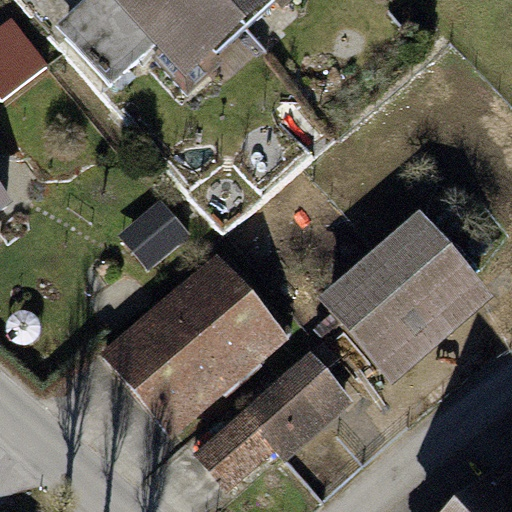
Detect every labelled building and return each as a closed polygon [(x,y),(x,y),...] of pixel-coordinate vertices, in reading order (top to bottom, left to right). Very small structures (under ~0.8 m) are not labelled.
[(236,23),(214,0),(113,0),(70,41),(117,91),(165,45),(170,51),(159,62),(192,97),(213,76),(207,48),(236,23)] [(214,0),(236,23),(260,0),(293,0),(296,1),(297,0),(214,0)] [(19,17),(0,31),(0,82),(14,101),(58,66),(19,17)] [(428,232),(333,316),(381,372),(401,356),(405,356),(479,292),(428,232)] [(224,266),(107,364),(175,439),(287,342),(224,266)] [(329,382),(315,363),(201,460),(231,494),(277,453),(282,458),(348,401),(329,382)] [(511,511),(511,491),(507,486),(479,511),(511,511)]
